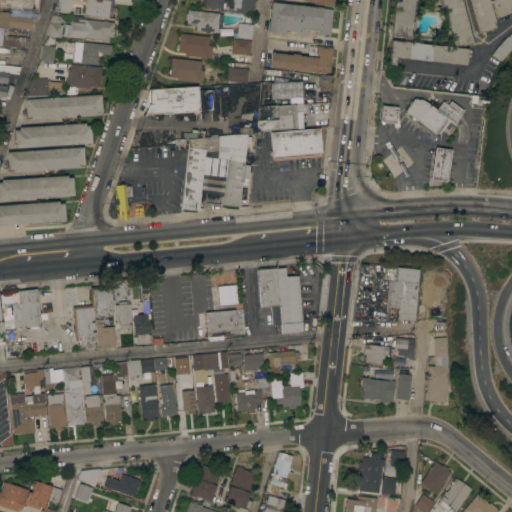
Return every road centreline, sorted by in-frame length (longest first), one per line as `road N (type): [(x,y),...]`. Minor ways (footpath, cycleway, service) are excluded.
road 1 (residential): [(0,462),(321,432)]
road 2 (primary): [(344,212),(84,239)]
road 3 (residential): [(159,0),(84,239)]
road 4 (motorway): [(421,228),(469,273),(486,388),(511,423)]
road 5 (residential): [(321,432),(405,425),(439,431),(511,488)]
road 6 (residential): [(344,237),(321,432)]
road 7 (primary): [(344,212),(362,29)]
road 8 (primary): [(81,266),(241,249)]
road 9 (primary): [(496,208),(344,212)]
